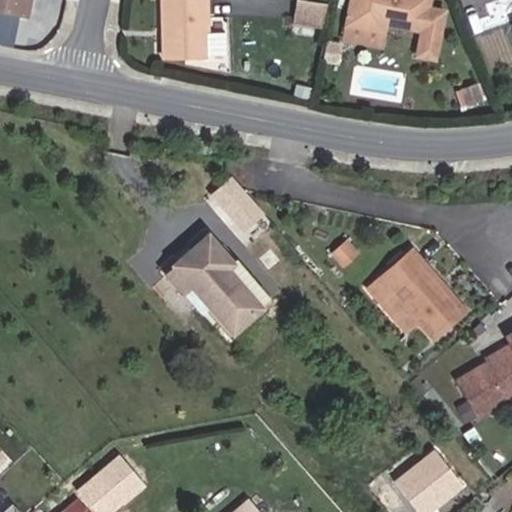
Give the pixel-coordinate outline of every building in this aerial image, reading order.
[(30,0),(0,0),(0,9),(27,15),(30,0)] [(208,0),(163,0),(164,56),(211,55),(208,0)] [(324,22),(327,2),(317,0),(294,0),(292,17),(324,22)] [(411,54),(429,58),(441,10),(425,7),(426,0),(351,0),(348,23),(383,31),(385,23),(417,29),(411,54)] [(383,31),(348,23),(345,38),(380,45),(383,31)] [(338,61),(341,44),(329,41),(326,59),(338,61)] [(468,105),(484,100),(479,86),(463,91),(468,105)] [(308,101),(310,90),(295,87),(293,98),(308,101)] [(208,195),(241,232),(265,211),(232,173),(208,195)] [(233,334),(272,299),(239,261),(235,264),(208,233),(163,274),(198,314),(207,305),(233,334)] [(339,263),(352,251),(343,241),(330,253),(339,263)] [(432,341),(468,311),(413,248),(377,279),(417,325),(432,341)] [(406,335),(417,325),(377,279),(365,291),(406,335)] [(511,398),(511,334),(506,338),(510,343),(511,347),(485,362),(455,380),(469,405),(458,410),(464,421),(474,415),(477,419),(511,398)] [(485,362),(511,347),(510,343),(483,358),(485,362)] [(0,459),(9,451),(0,442),(0,459)] [(100,511),(108,511),(125,498),(120,492),(137,478),(120,457),(81,488),(100,511)] [(419,511),(430,511),(460,487),(436,457),(430,462),(427,459),(414,470),(417,472),(399,488),(419,511)] [(88,511),(78,499),(62,511),(88,511)] [(260,511),(250,500),(235,511),(260,511)]
